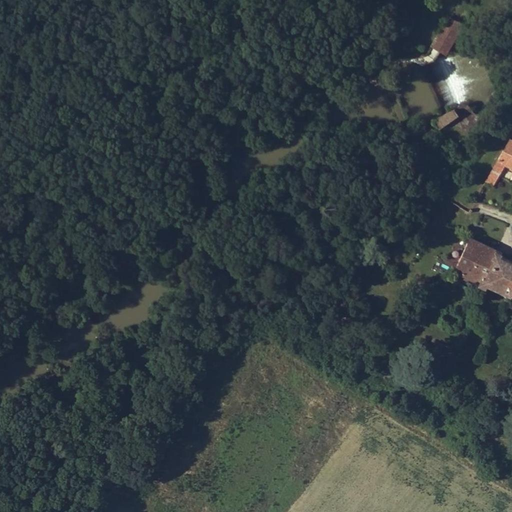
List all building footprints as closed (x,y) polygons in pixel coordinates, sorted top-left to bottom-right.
[(431,45),(448,54),(464,21),(447,13),(431,45)] [(443,107),(462,99),(446,59),(427,67),(443,107)] [(460,112),(453,104),(432,117),(440,126),(460,112)] [(506,165),(511,167),(511,139),(509,139),(498,161),(506,165)] [(493,186),(506,165),(498,161),(485,181),(493,186)] [(482,202),(493,186),(485,181),(475,198),(482,202)] [(470,238),(454,271),(487,286),(489,283),(509,292),(511,290),(511,261),(501,256),(503,253),(470,238)] [(440,264),(453,270),(460,253),(448,247),(440,264)]
